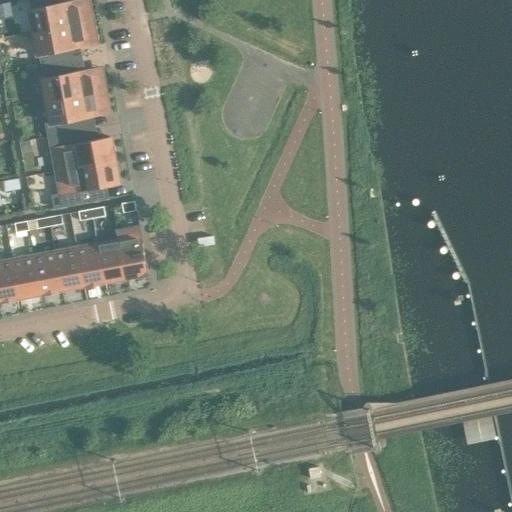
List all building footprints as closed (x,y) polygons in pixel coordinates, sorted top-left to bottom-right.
[(31,0),(32,7),(30,8),(35,31),(87,21),(83,0),(72,0),(58,3),(57,0),(31,0)] [(39,54),(41,54),(43,65),(54,63),(52,52),(92,44),(87,21),(35,31),(39,54)] [(45,77),(43,77),(48,100),(100,91),(96,67),(71,72),(69,60),(54,63),(43,65),(45,77)] [(65,121),(105,114),(100,91),(48,100),(52,123),(54,123),(56,135),(67,132),(65,121)] [(56,135),(58,146),(62,169),(115,159),(111,136),(69,144),(67,132),(56,135)] [(78,190),(119,183),(115,159),(62,169),(69,204),(80,202),(78,190)] [(19,177),(3,180),(5,191),(21,188),(19,177)] [(137,209),(135,200),(122,202),(124,212),(137,209)] [(106,215),(104,206),(92,208),(93,218),(106,215)] [(79,210),(81,220),(93,218),(92,208),(79,210)] [(64,223),(62,214),(49,216),(51,225),(64,223)] [(36,218),(38,228),(51,225),(49,216),(36,218)] [(15,222),(17,232),(30,229),(28,220),(15,222)] [(148,272),(140,227),(117,231),(119,240),(119,239),(126,276),(148,272)] [(126,276),(119,239),(119,240),(98,243),(105,280),(126,276)] [(105,280),(98,243),(77,247),(84,284),(105,280)] [(84,284),(77,247),(56,251),(62,288),(84,284)] [(62,288),(56,251),(34,255),(41,292),(62,288)] [(41,292),(34,255),(13,259),(20,296),(41,292)] [(0,299),(20,296),(13,259),(0,261),(0,299)] [(466,395),(460,401),(466,436),(474,441),(489,438),(494,432),(486,395),(478,392),(466,395)] [(320,465),(309,467),(311,478),(322,476),(320,465)]
